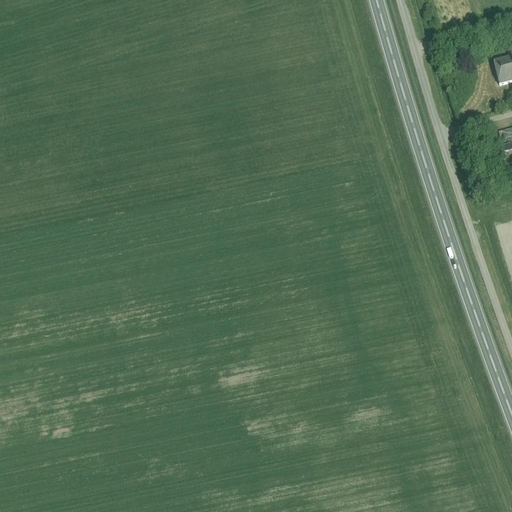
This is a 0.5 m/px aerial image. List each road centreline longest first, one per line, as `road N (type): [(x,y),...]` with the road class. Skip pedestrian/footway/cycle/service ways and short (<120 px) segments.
road 1 (trunk): [(511,416),(375,0)]
road 2 (unclassified): [(511,350),(400,0)]
